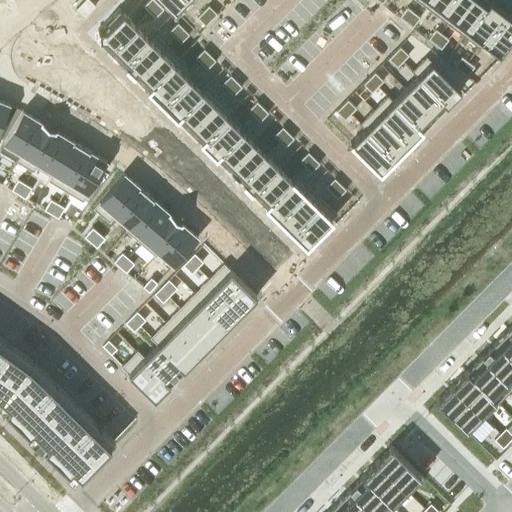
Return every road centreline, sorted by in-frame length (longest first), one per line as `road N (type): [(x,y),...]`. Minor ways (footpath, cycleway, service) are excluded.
road 1 (residential): [(0,69),(85,118),(284,300)]
road 2 (residential): [(280,511),(511,276)]
road 3 (residential): [(511,69),(284,300)]
road 4 (residential): [(284,300),(75,511)]
